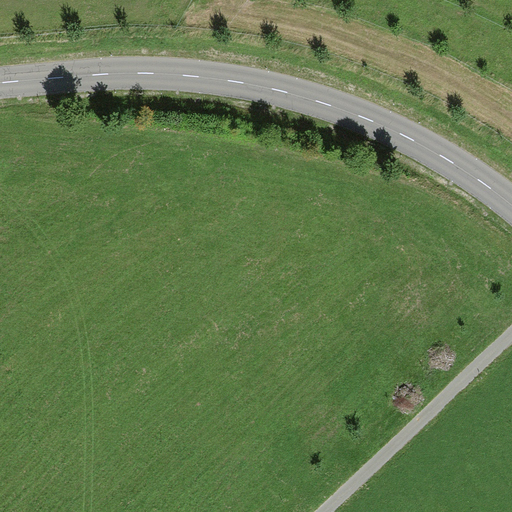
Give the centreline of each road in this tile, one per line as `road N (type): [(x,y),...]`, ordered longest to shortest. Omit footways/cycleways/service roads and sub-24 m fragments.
road 1 (tertiary): [(511,204),(397,132),(288,92),(146,73),(0,83)]
road 2 (track): [(511,333),(324,511)]
